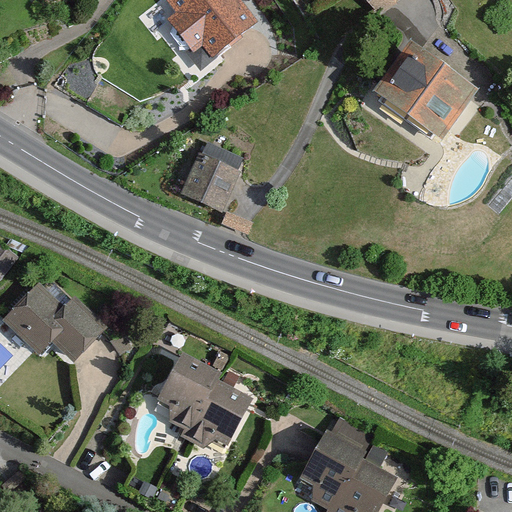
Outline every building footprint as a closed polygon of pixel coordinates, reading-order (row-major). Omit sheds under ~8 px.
[(242,0),(165,0),(212,59),(260,22),(242,0)] [(372,0),(381,13),(401,0),(372,0)] [(471,87),(405,40),(368,91),(434,138),(471,87)] [(237,168),(199,152),(180,197),(219,213),(237,168)] [(254,223),(226,211),(220,227),(247,238),(254,223)] [(21,258),(0,240),(0,279),(2,281),(21,258)] [(63,307),(37,283),(2,319),(38,355),(51,341),(73,363),(108,328),(75,295),(63,307)] [(221,371),(178,351),(155,400),(169,407),(163,419),(185,429),(182,436),(220,454),(248,395),(217,381),(221,371)] [(369,451),(324,428),(298,479),(334,497),(326,511),(378,511),(397,477),(364,460),(369,451)]
